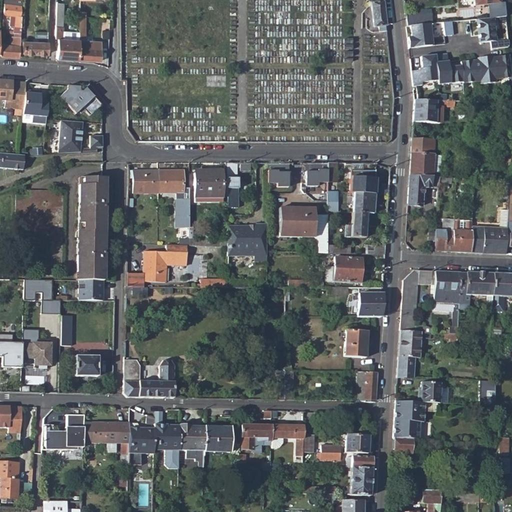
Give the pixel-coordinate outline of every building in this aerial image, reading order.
[(502,0),(472,0),(473,7),(490,5),(489,7),(490,18),(492,18),(504,17),(502,0)] [(382,2),(370,3),(370,8),(372,27),(372,28),(378,27),(379,29),(382,31),(385,31),(382,2)] [(3,4),(2,15),(14,16),(14,20),(13,26),(13,34),(18,34),(20,6),(3,4)] [(409,26),(419,25),(419,18),(404,19),(405,26),(409,26)] [(490,18),(477,20),(479,43),(489,42),(490,49),(507,47),(506,40),(494,41),(492,18),(490,18)] [(85,19),(79,19),(79,34),(78,41),(78,60),(100,61),(101,42),(83,40),(83,37),(85,36),(85,19)] [(443,36),(451,35),(450,22),(442,23),(443,36)] [(407,48),(430,46),(428,24),(419,25),(409,26),(410,38),(406,38),(407,48)] [(79,34),(66,33),(66,41),(78,41),(79,34)] [(0,44),(0,56),(17,58),(18,53),(18,41),(18,34),(13,34),(12,43),(10,42),(10,45),(0,44)] [(25,38),(22,37),(22,41),(21,53),(46,54),(47,35),(38,35),(38,41),(35,41),(25,41),(25,38)] [(371,36),(372,49),(384,48),(383,35),(371,36)] [(78,41),(57,40),(56,58),(78,60),(78,41)] [(436,81),(434,63),(433,55),(419,57),(420,69),(417,69),(417,72),(410,72),(412,87),(421,86),(421,83),(436,81)] [(434,63),(446,62),(446,55),(433,55),(434,63)] [(511,79),(508,56),(491,58),(491,57),(484,58),(487,84),(495,83),(495,80),(511,79)] [(487,84),(484,58),(478,59),(478,61),(459,63),(460,67),(461,83),(479,82),(479,85),(487,84)] [(461,83),(460,67),(447,68),(446,62),(434,63),(436,81),(436,85),(461,83)] [(65,91),(57,99),(73,116),(80,109),(88,116),(99,105),(83,89),(80,92),(77,92),(65,91)] [(0,90),(0,110),(14,112),(16,92),(0,90)] [(23,91),(21,116),(32,117),(32,124),(45,125),(47,102),(38,101),(39,92),(23,91)] [(412,122),(439,123),(439,120),(442,120),(442,107),(454,107),(454,101),(413,100),(412,122)] [(21,116),(20,123),(32,124),(32,117),(21,116)] [(63,121),(61,121),(59,155),(80,154),(81,150),(82,122),(63,121)] [(101,136),(88,137),(89,149),(89,153),(97,153),(97,148),(101,148),(101,136)] [(408,176),(437,178),(440,178),(441,174),(439,174),(431,173),(432,155),(433,140),(410,138),(408,176)] [(0,154),(0,168),(21,171),(23,157),(0,154)] [(431,173),(439,174),(440,156),(432,155),(431,173)] [(500,172),(509,173),(509,159),(501,159),(500,172)] [(277,187),(288,187),(288,173),(277,173),(277,163),(266,163),(266,183),(277,183),(277,187)] [(289,163),(277,163),(277,173),(288,173),(289,163)] [(336,181),(336,163),(316,163),(316,173),(305,173),(305,187),(317,187),(317,183),(326,183),(326,181),(336,181)] [(305,163),(305,173),(316,173),(316,163),(305,163)] [(156,171),(132,171),(132,193),(156,193),(156,171)] [(181,171),(156,171),(156,193),(177,193),(177,198),(175,198),(175,228),(188,228),(188,189),(181,189),(181,171)] [(211,174),(193,174),(193,195),(221,195),(221,171),(211,171),(211,174)] [(352,193),(351,213),(365,214),(372,214),(374,171),(349,171),(348,193),(352,193)] [(408,176),(406,206),(420,207),(421,188),(437,189),(437,178),(408,176)] [(236,178),(226,178),(226,199),(237,199),(236,178)] [(103,180),(77,180),(77,237),(74,237),(74,282),(101,282),(103,180)] [(499,203),(506,204),(508,187),(508,182),(503,181),(500,185),(499,203)] [(58,267),(60,192),(25,192),(25,196),(13,196),(11,267),(58,267)] [(326,203),(336,203),(336,193),(326,192),(326,203)] [(314,208),(279,207),(278,232),(313,233),(313,216),(314,208)] [(505,230),(506,211),(498,211),(497,229),(505,230)] [(351,213),(349,237),(363,238),(365,214),(351,213)] [(326,216),(313,216),(313,233),(313,237),(313,241),(317,241),(326,242),(326,216)] [(442,219),(441,231),(434,230),(433,252),(451,253),(452,221),(452,220),(442,219)] [(452,221),(451,253),(468,253),(469,228),(470,222),(452,221)] [(254,226),(226,226),(226,251),(253,251),(253,256),(265,256),(265,224),(254,224),(254,226)] [(469,228),(468,253),(503,255),(504,235),(505,230),(497,229),(469,228)] [(326,242),(317,241),(317,253),(326,253),(326,246),(326,242)] [(384,246),(365,245),(365,254),(384,255),(384,246)] [(164,253),(142,252),(142,275),(141,283),(164,284),(164,266),(184,267),(185,246),(165,246),(164,253)] [(350,247),(326,246),(326,253),(350,254),(350,247)] [(359,258),(333,258),(333,284),(359,284),(359,258)] [(402,281),(399,331),(425,333),(425,327),(414,326),(417,284),(429,285),(431,273),(413,271),(402,281)] [(460,274),(435,273),(433,303),(452,304),(451,328),(449,328),(448,335),(456,335),(458,309),(460,274)] [(141,283),(142,275),(125,274),(124,289),(141,289),(141,283)] [(492,297),(492,275),(460,274),(458,309),(468,310),(469,296),(486,297),(492,297)] [(511,297),(511,275),(492,275),(492,297),(491,311),(502,311),(503,298),(511,297)] [(225,280),(199,280),(199,288),(225,288),(225,282),(225,280)] [(57,303),(57,301),(55,301),(50,301),(51,282),(22,281),(22,302),(33,302),(33,294),(40,294),(40,302),(57,303)] [(78,282),(77,282),(76,301),(100,302),(101,283),(78,282)] [(381,294),(358,294),(357,313),(357,317),(380,318),(381,294)] [(57,316),(57,303),(40,302),(39,316),(57,316)] [(71,346),(72,315),(61,315),(60,346),(71,346)] [(20,346),(20,360),(33,361),(33,370),(46,370),(46,358),(48,358),(48,341),(37,341),(37,332),(21,331),(20,346)] [(365,333),(344,331),(342,357),(364,359),(365,333)] [(396,369),(413,369),(414,358),(418,358),(420,336),(422,336),(422,338),(429,339),(429,333),(425,333),(399,331),(396,369)] [(20,360),(20,346),(10,345),(10,337),(0,336),(0,366),(9,367),(9,370),(19,371),(20,360)] [(74,366),(70,366),(70,371),(74,371),(74,380),(96,380),(96,376),(100,377),(100,360),(74,359),(74,366)] [(134,363),(123,362),(122,393),(126,398),(172,399),(172,369),(169,363),(160,363),(156,368),(156,382),(137,381),(137,368),(134,363)] [(396,376),(413,377),(413,369),(396,369),(396,376)] [(292,371),(283,371),(283,401),(292,401),(292,371)] [(357,397),(352,397),(352,402),(374,403),(376,373),(356,372),(356,382),(357,382),(364,382),(363,397),(357,397)] [(493,405),(494,382),(479,381),(479,405),(493,405)] [(417,402),(424,403),(439,403),(440,383),(422,383),(421,394),(417,394),(417,402)] [(417,402),(394,402),(392,439),(394,439),(410,440),(418,440),(419,422),(423,422),(424,403),(417,402)] [(509,405),(500,404),(500,412),(508,413),(509,405)] [(0,428),(7,428),(7,433),(20,433),(22,407),(0,406),(0,428)] [(161,412),(153,412),(153,430),(152,439),(156,439),(156,450),(163,450),(177,451),(177,426),(166,425),(166,423),(162,423),(161,412)] [(89,424),(82,424),(82,428),(81,448),(119,448),(119,460),(121,460),(126,460),(127,436),(127,424),(89,424)] [(136,424),(127,424),(127,436),(136,436),(136,432),(140,430),(136,424)] [(189,426),(177,426),(177,451),(185,451),(185,459),(194,458),(193,462),(197,462),(202,462),(202,452),(203,427),(189,427),(189,426)] [(250,426),(240,426),(240,438),(250,439),(250,426)] [(270,426),(250,426),(250,439),(269,439),(270,426)] [(278,426),(270,426),(269,439),(281,439),(295,440),(295,457),(302,457),(302,453),(302,435),(302,427),(283,427),(278,426)] [(43,449),(41,448),(40,452),(71,452),(72,448),(81,448),(82,428),(63,428),(63,433),(51,432),(51,427),(43,427),(43,441),(41,441),(41,445),(44,445),(43,449)] [(229,428),(203,427),(202,452),(228,453),(229,428)] [(136,436),(127,436),(126,460),(126,467),(141,467),(141,454),(152,455),(152,439),(153,430),(140,430),(136,432),(136,436)] [(312,435),(302,435),(302,453),(312,453),(312,435)] [(367,437),(344,437),(344,454),(366,455),(367,437)] [(281,439),(269,439),(269,443),(269,450),(274,450),(279,447),(281,439)] [(410,440),(394,439),(393,454),(410,454),(410,440)] [(507,439),(497,439),(497,458),(504,458),(504,456),(507,456),(507,439)] [(339,446),(320,446),(319,453),(338,454),(339,446)] [(177,451),(163,450),(163,464),(167,469),(177,469),(177,451)] [(244,456),(236,455),(236,481),(244,482),(244,456)] [(269,455),(251,455),(251,463),(253,463),(253,469),(262,469),(262,470),(269,470),(269,455)] [(370,458),(350,457),(350,469),(370,470),(370,458)] [(504,458),(497,458),(497,474),(503,474),(503,464),(505,464),(506,458),(504,458)] [(0,460),(0,499),(1,499),(0,503),(5,503),(5,499),(15,500),(16,487),(17,462),(0,460)] [(350,469),(348,495),(368,497),(370,470),(350,469)] [(503,474),(497,474),(493,474),(493,489),(503,488),(503,474)] [(399,477),(390,476),(389,486),(398,486),(399,477)] [(503,488),(493,489),(493,496),(511,496),(511,488),(503,488)] [(439,511),(439,492),(422,491),(421,503),(426,503),(426,511),(439,511)] [(483,503),(483,494),(457,493),(457,502),(483,503)] [(62,511),(63,502),(41,503),(40,511),(62,511)] [(362,511),(362,502),(340,502),(340,511),(362,511)]
